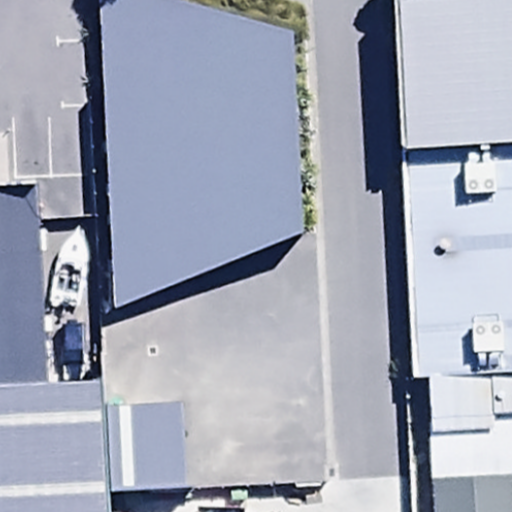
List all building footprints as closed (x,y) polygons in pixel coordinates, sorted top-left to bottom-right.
[(292,47),(129,0),(94,0),(112,319),(299,241),(292,47)] [(511,363),(511,0),(405,0),(425,368),(511,363)] [(60,199),(0,200),(0,511),(130,511),(128,392),(64,394),(60,199)] [(322,511),(320,376),(165,379),(167,511),(322,511)] [(511,511),(511,488),(429,490),(429,511),(511,511)]
